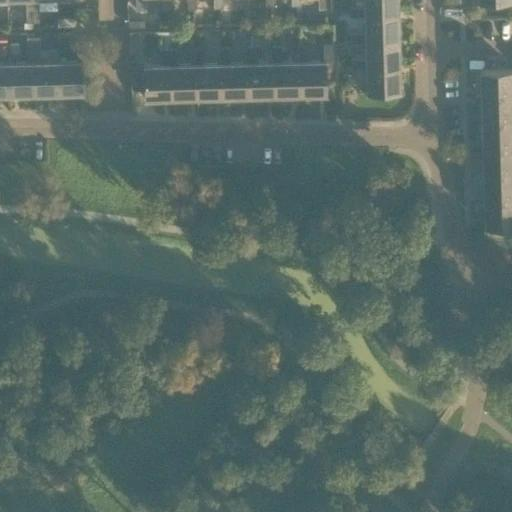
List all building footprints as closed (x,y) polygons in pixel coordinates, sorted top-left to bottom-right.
[(145,0),(136,0),(137,9),(146,9),(145,0)] [(161,0),(162,8),(171,8),(171,0),(161,0)] [(365,0),(366,6),(366,12),(398,11),(397,0),(365,0)] [(366,15),(366,32),(367,39),(399,38),(398,11),(366,12),(366,6),(350,6),(350,16),(366,15)] [(76,8),(76,20),(89,20),(88,8),(76,8)] [(399,38),(367,39),(366,32),(350,33),(351,42),(367,42),(367,58),(367,64),(399,63),(399,38)] [(10,51),(10,61),(11,93),(35,93),(34,36),(27,37),(27,61),(16,61),(15,51),(10,51)] [(40,36),(34,36),(35,93),(60,92),(59,60),(40,61),(40,36)] [(77,60),(59,60),(60,92),(84,91),(83,60),(89,60),(88,36),(76,36),(77,60)] [(324,60),(307,61),(302,61),(303,93),(327,92),(326,60),(333,60),(332,43),(323,44),(324,60)] [(282,61),(277,61),(277,93),(303,93),(302,61),(307,61),(307,44),(297,44),(298,61),(282,61)] [(272,62),(255,62),(250,62),(251,94),(277,93),(277,61),(282,61),(281,45),(271,45),(272,62)] [(204,63),(199,63),(200,95),(225,95),(224,62),(229,62),(229,46),(220,46),(220,63),(204,63)] [(229,62),(224,62),(225,95),(251,94),(250,62),(255,62),(255,46),(245,46),(246,62),(229,62)] [(194,64),(178,64),(173,64),(174,96),(200,95),(199,63),(204,63),(204,47),(194,47),(194,64)] [(173,64),(178,64),(178,48),(160,48),(160,64),(145,65),(145,96),(174,96),(173,64)] [(367,64),(367,58),(351,58),(352,67),(367,67),(368,91),(400,90),(399,63),(367,64)] [(0,93),(11,93),(10,61),(0,61),(0,93)] [(511,69),(480,70),(481,98),(511,97),(511,69)] [(511,97),(481,98),(482,124),(511,123),(511,97)] [(483,149),(511,148),(511,123),(482,124),(483,149)] [(483,176),(511,175),(511,148),(483,149),(483,176)] [(511,175),(483,176),(484,202),(511,201),(511,175)] [(511,201),(484,202),(485,225),(511,224),(511,201)]
